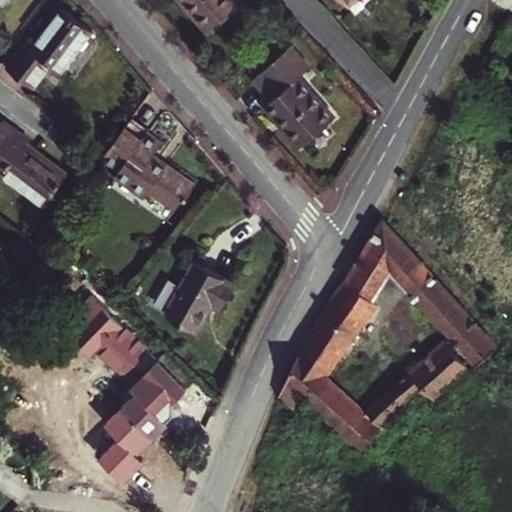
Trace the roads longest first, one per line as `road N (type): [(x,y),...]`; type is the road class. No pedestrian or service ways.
road 1 (tertiary): [(111,0),(328,252)]
road 2 (residential): [(328,252),(468,0)]
road 3 (tertiary): [(328,252),(280,332),(205,511)]
